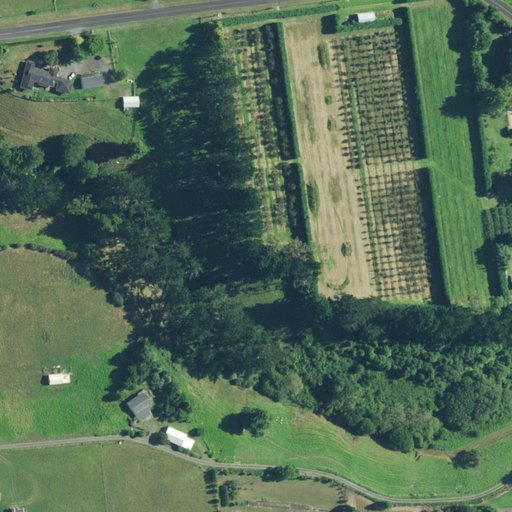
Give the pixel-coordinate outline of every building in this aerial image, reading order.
[(373,22),(372,13),(356,14),(356,23),(373,22)] [(141,44),(145,69),(198,62),(195,37),(141,44)] [(141,44),(141,43),(112,47),(116,73),(145,69),(141,44)] [(44,87),(44,86),(49,87),(49,86),(51,86),(52,83),(54,83),(53,88),(52,90),(66,95),(73,73),(60,69),(58,78),(54,77),(55,70),(48,68),(47,72),(34,68),(33,68),(34,64),(25,61),(17,88),(28,91),(31,83),(31,82),(35,83),(35,85),(44,87)] [(193,65),(131,73),(134,91),(195,82),(193,65)] [(101,86),(99,72),(79,74),(81,88),(101,86)] [(137,107),(137,97),(122,97),(122,107),(137,107)] [(61,375),(61,374),(48,375),(49,385),(69,383),(68,374),(61,375)] [(148,405),(139,393),(125,403),(139,423),(149,415),(144,408),(148,405)] [(184,435),(166,427),(161,439),(188,450),(192,441),(183,437),(184,435)]
